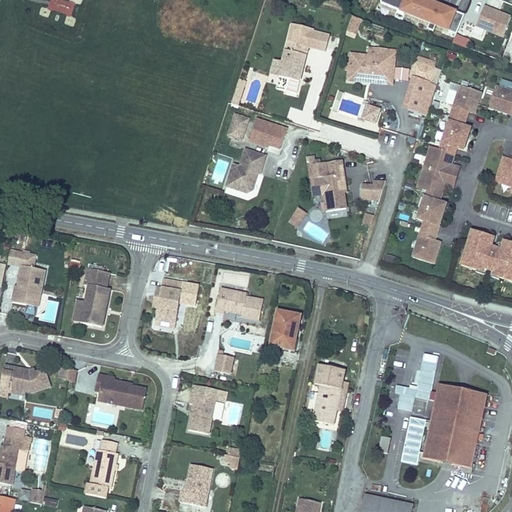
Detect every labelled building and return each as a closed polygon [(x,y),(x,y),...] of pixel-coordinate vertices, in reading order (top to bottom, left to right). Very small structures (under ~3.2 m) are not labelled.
[(71,16),(75,2),(68,0),(48,0),(46,9),(71,16)] [(379,0),(379,1),(390,4),(388,12),(404,17),(403,22),(411,24),(412,19),(427,24),(426,29),(432,31),(433,26),(455,32),(461,15),(420,3),(420,4),(405,0),(379,0)] [(510,16),(484,6),(476,25),(503,36),(510,16)] [(352,17),(347,32),(356,35),(361,20),(352,17)] [(292,43),(296,25),(293,24),(288,42),(292,43)] [(330,36),(309,31),(309,29),(296,25),(292,43),(288,42),(283,62),(279,77),(300,82),(308,48),(326,52),(330,36)] [(466,49),(469,41),(455,36),(452,44),(466,49)] [(406,40),(403,47),(408,49),(411,42),(406,40)] [(396,51),(370,49),(369,56),(390,58),(388,79),(368,77),(367,82),(392,85),(396,51)] [(369,56),(351,54),(348,80),(367,82),(368,77),(388,79),(390,58),(369,56)] [(283,62),(275,60),(271,75),(279,77),(283,62)] [(424,65),(415,63),(410,77),(419,80),(424,65)] [(435,69),(424,65),(419,80),(430,83),(435,69)] [(419,80),(410,77),(400,108),(409,111),(419,80)] [(430,83),(419,80),(409,111),(420,114),(430,83)] [(244,89),(237,87),(234,95),(241,98),(244,89)] [(470,112),(476,92),(460,87),(454,107),(469,112),(470,112)] [(511,115),(511,110),(511,92),(497,88),(490,108),(511,115)] [(241,98),(234,95),(231,104),(238,106),(241,98)] [(380,108),(381,102),(369,99),(367,105),(380,108)] [(364,105),(360,118),(375,122),(379,109),(364,105)] [(451,116),(466,121),(469,112),(454,107),(451,116)] [(229,136),(242,140),(249,120),(235,116),(229,136)] [(466,121),(451,116),(449,122),(464,127),(466,121)] [(283,152),(288,127),(255,121),(250,146),(283,152)] [(467,140),(471,129),(464,127),(449,122),(445,133),(467,140)] [(464,151),(467,140),(445,133),(442,144),(457,148),(464,151)] [(455,155),(457,148),(442,144),(440,151),(455,155)] [(424,168),(448,175),(455,155),(440,151),(430,148),(424,168)] [(258,174),(260,175),(265,157),(246,151),(241,168),(234,166),(230,178),(235,180),(232,189),(248,194),(252,191),(256,182),(253,177),(255,173),(258,174)] [(511,192),(511,160),(503,158),(496,182),(511,187),(511,192)] [(347,209),(344,193),(343,188),(346,187),(342,161),(329,163),(331,177),(321,178),(325,205),(326,213),(347,209)] [(331,177),(329,163),(309,166),(311,180),(321,178),(331,177)] [(448,175),(424,168),(418,188),(427,191),(442,195),(448,175)] [(321,178),(311,180),(315,207),(325,205),(321,178)] [(386,183),(374,183),(374,187),(363,186),(362,200),(380,201),(386,183)] [(440,203),(442,195),(427,191),(425,198),(440,203)] [(421,209),(443,216),(447,205),(440,203),(425,198),(421,209)] [(443,216),(421,209),(418,220),(425,222),(439,227),(443,216)] [(299,210),(290,224),(297,229),(306,214),(299,210)] [(375,216),(366,214),(363,224),(372,227),(375,216)] [(423,228),(438,232),(439,227),(425,222),(423,228)] [(438,232),(423,228),(420,237),(435,241),(438,232)] [(500,257),(488,253),(493,240),(477,236),(477,237),(471,235),(467,248),(470,249),(468,254),(466,253),(462,266),(477,271),(479,268),(487,270),(492,272),(501,275),(500,278),(501,278),(511,281),(511,246),(504,244),(500,257)] [(435,264),(441,244),(420,237),(413,256),(435,264)] [(46,271),(34,269),(36,256),(11,251),(8,265),(22,267),(17,289),(21,290),(20,294),(15,293),(13,303),(38,308),(46,271)] [(81,259),(72,257),(70,267),(79,269),(81,259)] [(486,276),(487,270),(479,268),(477,271),(476,273),(486,276)] [(110,290),(107,289),(110,274),(88,269),(85,285),(89,286),(86,303),(81,324),(103,328),(105,314),(102,313),(103,308),(107,308),(110,290)] [(500,278),(501,275),(492,272),(490,277),(500,280),(501,278),(500,278)] [(176,324),(183,284),(163,280),(162,289),(156,288),(155,297),(160,298),(158,309),(156,320),(176,324)] [(242,318),(260,322),(264,301),(246,297),(247,295),(221,289),(216,313),(224,314),(225,311),(242,315),(242,318)] [(81,324),(86,303),(78,301),(74,322),(81,324)] [(26,315),(36,317),(37,310),(27,308),(26,315)] [(301,317),(278,313),(271,348),(270,352),(283,355),(284,349),(294,351),(301,317)] [(214,373),(231,377),(236,359),(218,355),(214,373)] [(343,382),(345,371),(319,366),(315,385),(321,386),(313,421),(334,426),(337,411),(337,409),(343,382)] [(45,370),(36,373),(33,374),(30,373),(30,371),(14,368),(13,373),(4,371),(0,389),(0,395),(8,397),(9,392),(10,389),(26,392),(32,393),(50,388),(45,370)] [(70,370),(61,368),(59,377),(68,379),(70,370)] [(75,382),(77,371),(70,370),(68,379),(68,381),(75,382)] [(133,387),(126,385),(126,383),(115,381),(116,378),(99,375),(95,392),(100,393),(108,394),(106,403),(143,411),(147,390),(133,387)] [(343,413),(349,384),(343,382),(337,409),(337,411),(343,413)] [(472,470),(488,395),(438,385),(423,459),(472,470)] [(209,435),(216,402),(191,396),(190,404),(193,405),(188,431),(209,435)] [(22,450),(24,440),(5,437),(4,446),(2,446),(0,454),(0,483),(13,486),(15,470),(25,472),(29,452),(22,450)] [(387,454),(390,439),(382,437),(379,452),(387,454)] [(119,455),(116,454),(118,444),(102,441),(100,451),(97,450),(90,485),(112,489),(119,455)] [(242,449),(228,446),(225,456),(240,459),(242,449)] [(255,454),(246,452),(245,459),(253,461),(255,454)] [(240,459),(225,456),(224,461),(229,462),(228,467),(238,469),(240,459)] [(205,508),(213,470),(191,465),(188,482),(190,482),(189,487),(186,489),(186,493),(182,492),(180,503),(205,508)] [(21,490),(20,501),(29,503),(31,492),(21,490)] [(45,493),(33,491),(30,503),(42,505),(45,493)] [(412,511),(414,505),(365,495),(360,511),(412,511)] [(57,507),(58,501),(45,499),(44,505),(57,507)] [(318,511),(320,504),(300,499),(297,511),(318,511)]
